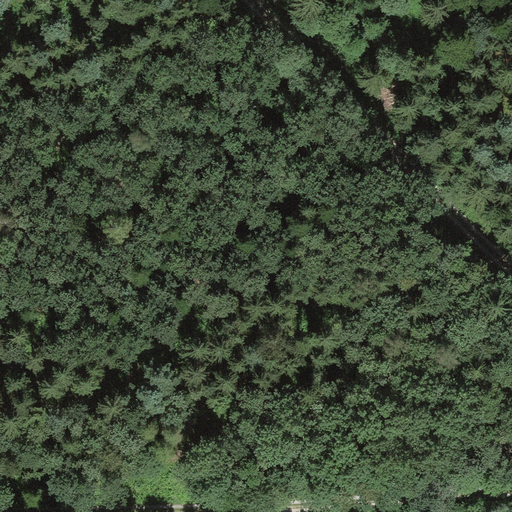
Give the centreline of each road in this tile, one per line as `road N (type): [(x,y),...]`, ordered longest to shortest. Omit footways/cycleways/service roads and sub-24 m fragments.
road 1 (track): [(511,277),(367,136),(251,0)]
road 2 (track): [(171,511),(511,492)]
